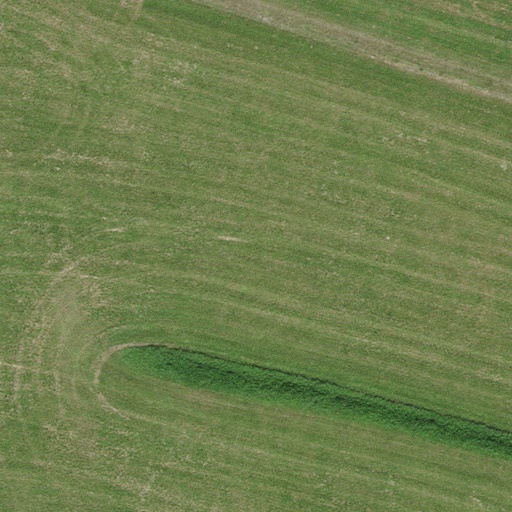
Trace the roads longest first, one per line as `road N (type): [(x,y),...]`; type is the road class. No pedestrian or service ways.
road 1 (track): [(0,113),(28,188),(65,339),(92,511)]
road 2 (track): [(511,90),(235,0)]
